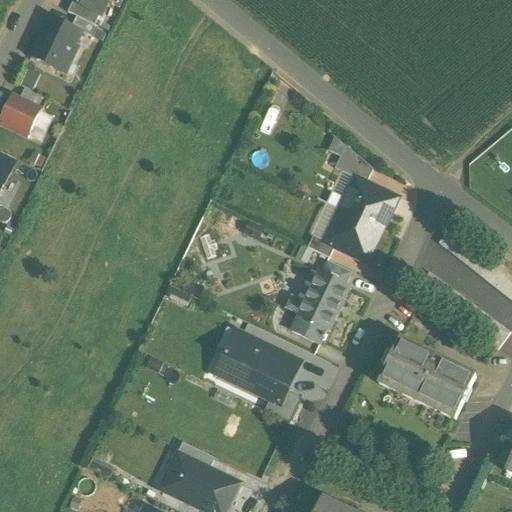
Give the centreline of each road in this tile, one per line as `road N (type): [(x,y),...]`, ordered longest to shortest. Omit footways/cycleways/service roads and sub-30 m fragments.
road 1 (residential): [(283,511),(440,189)]
road 2 (residential): [(440,189),(216,0)]
road 3 (residential): [(450,511),(511,381)]
